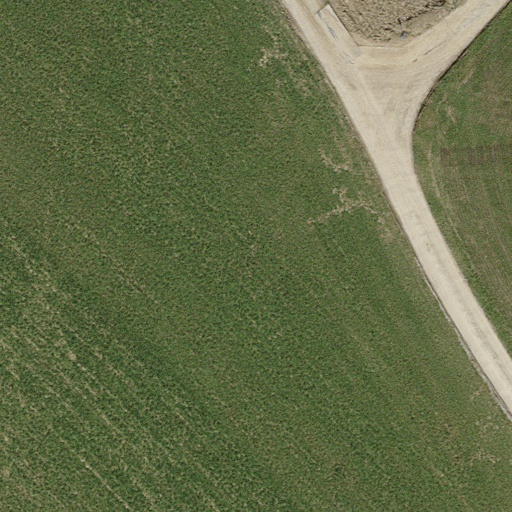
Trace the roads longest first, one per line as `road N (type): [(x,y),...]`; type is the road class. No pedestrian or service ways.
road 1 (track): [(511,370),(299,0)]
road 2 (track): [(495,0),(377,126)]
